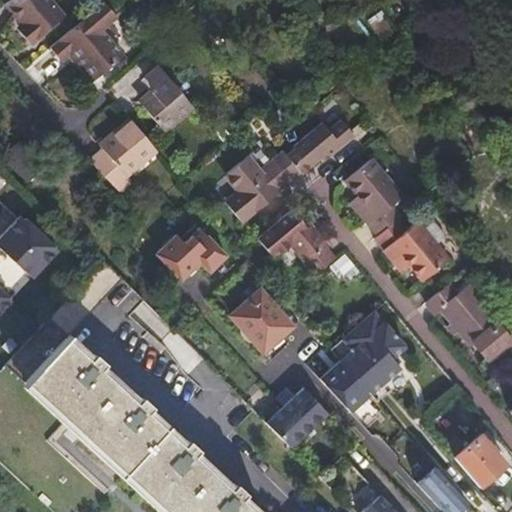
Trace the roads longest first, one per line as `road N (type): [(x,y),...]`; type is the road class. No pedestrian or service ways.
road 1 (unknown): [(453,511),(339,391),(317,374),(254,353),(205,301),(203,283),(233,255)]
road 2 (residential): [(293,511),(95,336)]
